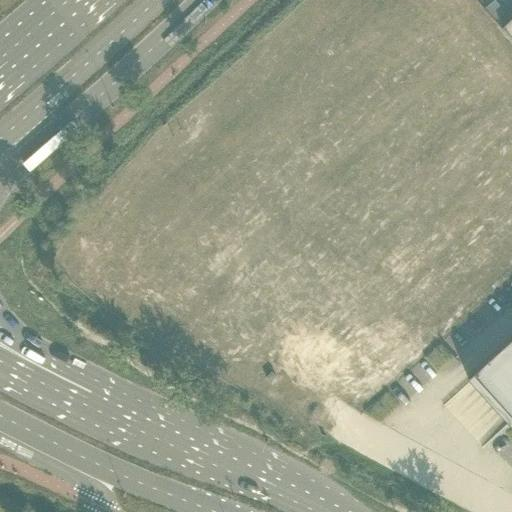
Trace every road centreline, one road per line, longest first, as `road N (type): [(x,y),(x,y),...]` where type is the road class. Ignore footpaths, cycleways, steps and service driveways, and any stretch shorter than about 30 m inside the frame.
road 1 (secondary): [(317,511),(19,372)]
road 2 (secondary): [(0,183),(201,0)]
road 3 (secondary): [(0,416),(212,511)]
road 4 (residential): [(497,511),(351,428)]
road 5 (secondary): [(93,0),(0,80)]
